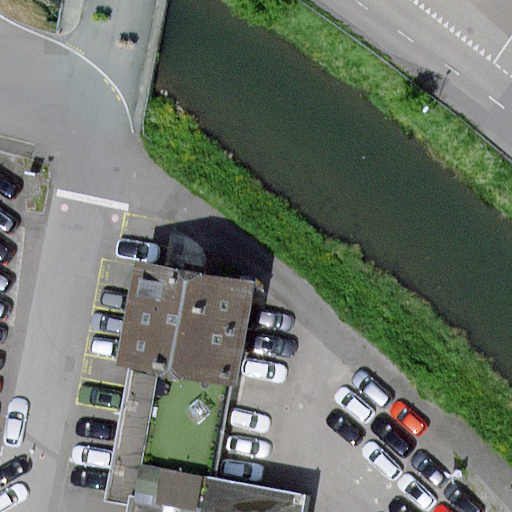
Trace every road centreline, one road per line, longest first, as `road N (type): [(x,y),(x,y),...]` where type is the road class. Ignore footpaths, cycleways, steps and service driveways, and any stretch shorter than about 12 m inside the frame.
road 1 (residential): [(362,0),(511,119)]
road 2 (residential): [(0,46),(92,121),(103,68)]
